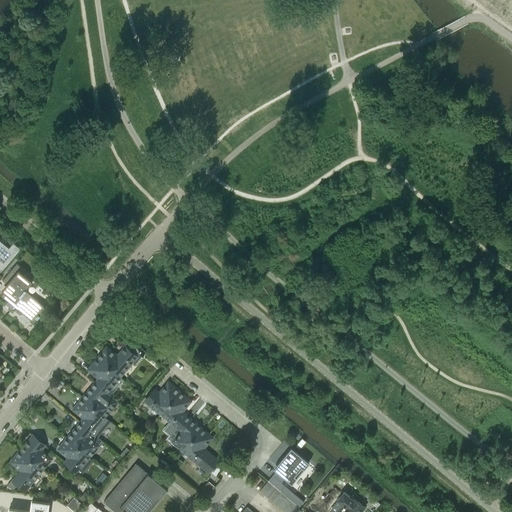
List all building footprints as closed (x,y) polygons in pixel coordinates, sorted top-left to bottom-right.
[(0,268),(1,270),(19,248),(14,243),(9,249),(0,241),(0,268)] [(9,285),(1,295),(8,301),(9,302),(14,305),(15,306),(33,322),(36,317),(37,318),(39,315),(46,307),(36,299),(35,298),(31,304),(21,295),(25,290),(26,289),(25,289),(32,281),(23,273),(25,270),(17,263),(2,280),(9,285)] [(119,376),(132,361),(136,365),(143,357),(138,353),(140,351),(129,341),(125,346),(117,356),(107,347),(98,358),(119,376)] [(99,378),(96,382),(106,391),(119,376),(98,358),(89,369),(99,378)] [(117,401),(106,392),(106,391),(96,382),(83,398),(104,416),(117,401)] [(145,400),(161,413),(179,391),(168,382),(159,393),(154,389),(145,400)] [(190,400),(179,391),(161,413),(176,426),(185,415),(181,411),(190,400)] [(84,417),(80,422),(91,431),(104,416),(83,398),(74,408),(84,417)] [(201,428),(185,415),(176,426),(181,430),(172,440),(183,449),(201,428)] [(102,440),(91,431),(80,422),(68,437),(89,455),(102,440)] [(217,460),(202,448),(211,437),(201,428),(183,449),(193,458),(192,459),(202,467),(203,466),(208,471),(217,460)] [(33,435),(20,450),(42,469),(51,458),(40,449),(44,444),(33,435)] [(76,471),(89,455),(68,437),(59,448),(69,457),(65,462),(76,471)] [(292,483),(309,462),(294,450),(295,450),(291,447),(273,468),(277,471),(285,478),(285,477),(292,483)] [(25,489),(42,469),(20,450),(11,461),(22,470),(14,480),(25,489)] [(116,511),(148,511),(167,489),(136,463),(103,501),(116,511)] [(272,475),(268,481),(273,485),(277,488),(280,491),(284,486),(272,475)] [(210,481),(201,491),(207,495),(215,485),(210,481)] [(268,481),(259,491),(264,495),(273,485),(268,481)] [(273,485),(264,495),(269,498),(277,488),(273,485)] [(277,488),(269,498),(274,502),(282,492),(277,488)] [(360,511),(364,507),(350,496),(350,497),(344,491),(337,499),(338,499),(343,504),(336,511),(360,511)] [(282,492),(274,502),(278,506),(287,496),(282,492)] [(287,496),(278,506),(283,510),(291,500),(287,496)] [(9,508),(8,511),(47,511),(49,502),(32,500),(30,511),(9,508)] [(285,511),(289,511),(296,504),(291,500),(283,510),(285,511)] [(86,506),(86,507),(91,511),(103,511),(91,501),(86,506)]
